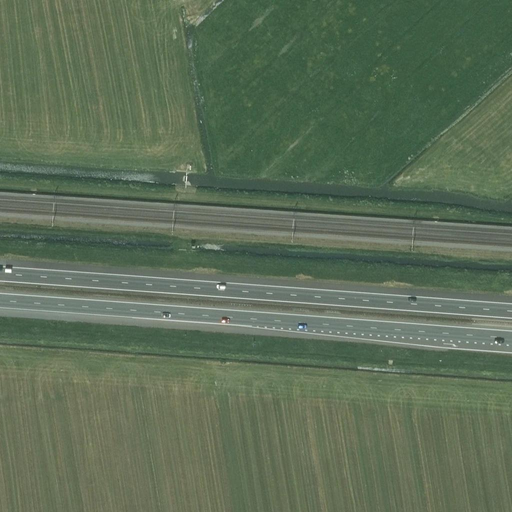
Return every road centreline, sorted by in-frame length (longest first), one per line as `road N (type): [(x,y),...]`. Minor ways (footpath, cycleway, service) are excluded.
road 1 (motorway): [(0,299),(511,339)]
road 2 (motorway): [(511,311),(0,272)]
